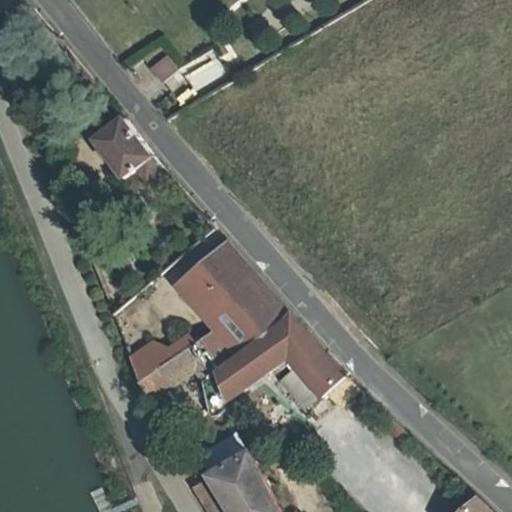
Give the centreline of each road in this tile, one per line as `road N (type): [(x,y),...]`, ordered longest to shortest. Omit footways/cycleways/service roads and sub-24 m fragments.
road 1 (residential): [(511,503),(242,235),(61,0)]
road 2 (track): [(109,356),(196,511)]
